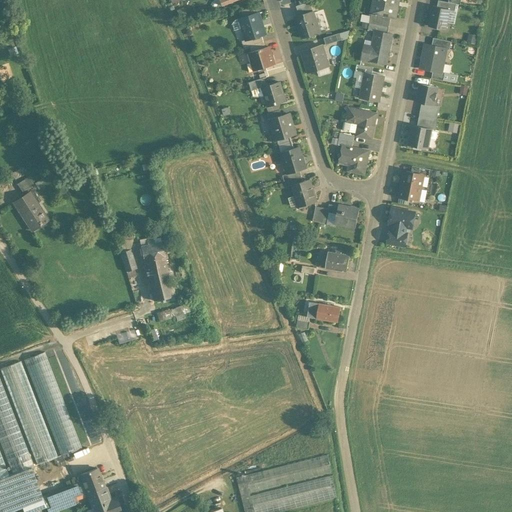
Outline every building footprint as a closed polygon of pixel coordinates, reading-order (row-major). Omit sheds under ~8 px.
[(379,0),(379,2),(373,1),(371,13),(391,17),(395,18),(399,0),(379,0)] [(448,2),(438,0),(437,7),(449,9),(449,10),(455,11),(456,4),(451,3),(448,2)] [(310,2),(296,6),(299,16),(313,11),(310,2)] [(437,7),(433,6),(429,26),(445,29),(449,10),(449,9),(437,7)] [(254,7),(241,10),(243,17),(256,13),(254,7)] [(184,8),(176,11),(178,17),(186,14),(184,8)] [(299,16),(295,17),(302,39),(320,33),(313,11),(299,16)] [(243,17),(240,18),(243,28),(247,40),(261,36),(265,34),(258,13),(256,13),(243,17)] [(391,17),(371,13),(369,23),(389,27),(391,17)] [(236,19),(233,23),(235,30),(243,28),(240,18),(236,19)] [(389,27),(369,23),(368,30),(375,31),(375,30),(388,33),(389,27)] [(388,33),(375,30),(375,31),(372,49),(363,47),(361,59),(386,64),(392,34),(388,33)] [(344,32),(324,38),(326,45),(346,38),(344,32)] [(261,36),(247,40),(242,41),(244,47),(250,46),(263,41),(261,36)] [(451,41),(433,38),(432,46),(445,48),(445,49),(449,50),(451,41)] [(263,41),(250,46),(252,52),(265,48),(263,41)] [(314,51),(303,55),(308,73),(321,69),(319,65),(328,63),(322,45),(313,48),(314,51)] [(432,46),(426,45),(424,56),(421,68),(433,71),(441,72),(443,60),(445,49),(445,48),(432,46)] [(252,52),(249,53),(252,62),(255,62),(257,69),(255,70),(255,71),(258,70),(267,67),(274,65),(269,46),(265,48),(252,52)] [(249,73),(255,71),(255,70),(257,69),(255,62),(252,62),(246,64),(249,73)] [(373,68),(357,65),(356,71),(365,73),(372,74),(373,68)] [(267,67),(258,70),(260,79),(263,78),(270,76),(267,67)] [(441,72),(433,71),(431,78),(443,81),(445,72),(441,72)] [(372,74),(365,73),(360,98),(379,102),(384,76),(372,74)] [(249,83),(252,91),(262,87),(266,86),(263,78),(260,79),(249,83)] [(262,87),(265,97),(268,106),(263,107),(263,108),(267,107),(280,103),(286,101),(280,82),(266,86),(262,87)] [(438,88),(420,84),(417,102),(434,105),(438,88)] [(262,87),(252,91),(253,96),(265,97),(262,87)] [(280,109),(280,103),(267,107),(269,113),(280,109)] [(229,107),(222,109),(224,116),(231,114),(229,107)] [(377,113),(349,108),(346,119),(346,120),(344,131),(356,133),(356,136),(372,139),(377,113)] [(269,120),(273,119),(273,118),(282,115),(280,109),(269,113),(267,113),(269,120)] [(289,114),(282,116),(282,115),(273,118),(273,119),(276,129),(273,130),(276,141),(279,140),(291,136),(296,135),(289,114)] [(437,118),(419,115),(417,126),(431,129),(435,130),(437,118)] [(417,126),(412,125),(408,145),(414,146),(414,148),(421,150),(421,147),(428,148),(431,129),(417,126)] [(353,135),(340,133),(339,138),(352,141),(353,135)] [(291,136),(279,140),(281,145),(293,141),(291,136)] [(352,141),(339,138),(338,145),(342,146),(342,145),(351,147),(352,141)] [(281,145),(283,152),(295,148),(293,141),(281,145)] [(351,147),(342,145),(342,146),(338,163),(349,165),(348,171),(364,174),(369,150),(351,147)] [(283,152),(281,152),(287,174),(300,170),(306,168),(299,147),(295,148),(283,152)] [(430,170),(412,166),(411,172),(424,174),(429,175),(430,170)] [(300,170),(287,174),(282,175),(284,181),(287,181),(287,180),(301,176),(300,170)] [(411,172),(404,171),(399,197),(419,201),(424,174),(411,172)] [(301,176),(287,180),(287,181),(289,187),(292,186),(292,185),(303,182),(301,176)] [(29,177),(18,184),(22,190),(33,183),(29,177)] [(303,182),(292,185),(292,186),(295,196),(298,205),(299,207),(316,202),(310,180),(303,182)] [(46,217),(30,192),(15,201),(26,218),(24,219),(31,231),(42,224),(40,221),(46,217)] [(295,196),(290,197),(293,207),(298,205),(295,196)] [(329,204),(328,209),(330,209),(327,224),(334,226),(335,223),(338,206),(329,204)] [(359,209),(339,205),(338,206),(335,223),(356,227),(359,209)] [(328,209),(316,206),(313,221),(327,224),(330,209),(328,209)] [(415,213),(392,208),(389,223),(394,224),(393,231),(404,233),(406,226),(412,228),(415,213)] [(393,231),(389,230),(387,242),(405,245),(407,234),(393,231)] [(131,232),(119,233),(120,242),(132,240),(131,232)] [(149,245),(141,247),(146,267),(158,264),(156,258),(164,257),(161,242),(154,244),(149,245)] [(131,249),(120,253),(122,259),(133,256),(131,249)] [(165,252),(168,268),(175,267),(172,251),(165,252)] [(349,256),(328,252),(327,261),(326,267),(347,271),(349,256)] [(133,256),(122,259),(128,278),(138,274),(133,256)] [(158,264),(146,267),(150,286),(170,282),(164,257),(156,258),(158,264)] [(170,282),(150,286),(154,301),(173,297),(170,282)] [(341,307),(310,302),(307,317),(309,317),(338,322),(341,307)] [(183,306),(159,314),(161,322),(186,314),(190,312),(188,306),(186,306),(186,305),(184,306),(183,306)] [(309,317),(307,317),(299,315),(297,327),(308,329),(310,322),(309,317)] [(134,330),(117,333),(118,343),(136,340),(134,330)] [(305,333),(300,335),(303,343),(308,341),(305,333)] [(45,352),(0,368),(0,479),(33,467),(82,448),(45,352)] [(327,454),(244,475),(249,494),(332,473),(327,454)] [(45,499),(33,467),(0,479),(0,511),(8,511),(22,507),(45,499)] [(97,468),(80,475),(83,481),(87,493),(88,495),(106,488),(105,488),(102,480),(97,468)] [(249,494),(244,475),(235,478),(244,511),(253,511),(250,496),(249,494)] [(332,475),(250,496),(253,511),(280,511),(337,498),(332,475)] [(51,505),(46,507),(48,511),(55,511),(76,504),(73,498),(87,493),(83,481),(46,494),(51,505)] [(106,488),(88,495),(94,511),(120,511),(121,511),(118,505),(117,505),(115,499),(111,500),(106,487),(105,488),(106,488)] [(27,511),(47,505),(45,499),(22,507),(23,511),(27,511)]
